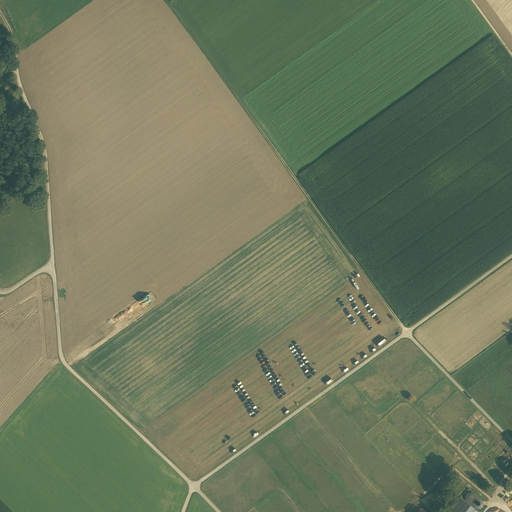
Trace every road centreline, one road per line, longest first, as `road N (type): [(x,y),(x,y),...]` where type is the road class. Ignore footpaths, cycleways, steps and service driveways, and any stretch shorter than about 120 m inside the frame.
road 1 (track): [(165,0),(406,333),(511,442)]
road 2 (track): [(194,486),(511,256)]
road 3 (track): [(194,486),(62,361),(52,263)]
road 4 (track): [(52,263),(45,161),(0,15)]
